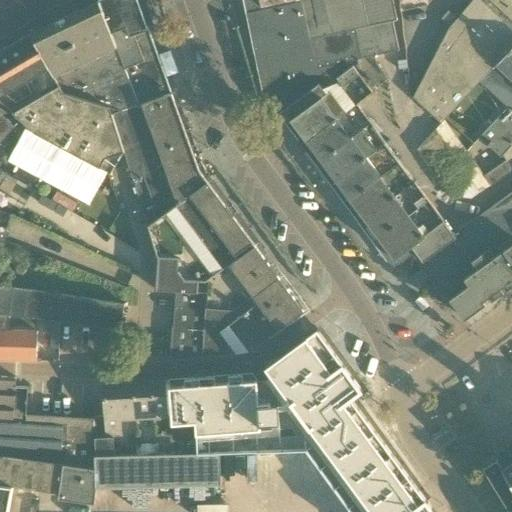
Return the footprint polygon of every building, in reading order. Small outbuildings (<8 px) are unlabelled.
[(140,104),(171,92),(138,0),(98,0),(98,1),(140,104)] [(251,0),(264,59),(262,59),(269,91),(270,91),(283,109),(319,84),(322,88),(353,66),(349,61),(360,58),(399,51),(392,20),(368,25),(363,0),(251,0)] [(363,0),(368,25),(392,20),(397,20),(392,0),(363,0)] [(511,46),(511,28),(481,0),(472,0),(449,28),(413,97),(441,123),(494,66),(511,46)] [(36,38),(65,96),(122,112),(140,104),(98,1),(96,2),(67,16),(52,23),(33,32),(36,38)] [(449,25),(456,17),(448,10),(441,18),(449,25)] [(36,38),(33,32),(28,34),(28,35),(20,42),(19,41),(8,47),(7,46),(4,49),(0,52),(0,102),(34,134),(111,174),(111,173),(106,158),(123,152),(114,115),(122,112),(65,96),(36,38)] [(511,83),(511,101),(480,136),(501,155),(511,143),(511,46),(494,66),(511,83)] [(307,140),(356,104),(372,92),(353,66),(322,88),(319,84),(283,109),(282,110),(291,123),(293,121),(307,140)] [(150,225),(208,182),(199,171),(171,92),(140,104),(122,112),(114,115),(123,152),(148,226),(150,225)] [(356,104),(307,140),(336,179),(385,143),(356,104)] [(0,113),(0,143),(15,127),(0,113)] [(460,167),(435,130),(417,149),(439,182),(460,167)] [(336,179),(351,199),(400,162),(385,143),(336,179)] [(484,176),(491,186),(511,171),(511,169),(506,161),(484,176)] [(400,162),(351,199),(366,219),(414,182),(400,162)] [(0,188),(9,174),(0,168),(0,188)] [(479,192),(461,169),(441,183),(450,196),(470,199),(479,192)] [(255,245),(208,182),(150,225),(148,226),(158,258),(156,290),(175,291),(198,293),(198,288),(255,245)] [(414,182),(366,219),(394,257),(410,245),(443,220),(414,182)] [(461,232),(455,236),(455,237),(422,261),(461,316),(511,279),(511,191),(459,230),(461,232)] [(41,195),(37,203),(45,207),(49,199),(41,195)] [(49,200),(45,207),(53,211),(57,204),(49,200)] [(58,204),(53,212),(63,217),(67,210),(58,204)] [(443,220),(410,245),(422,261),(455,237),(455,236),(453,234),(452,232),(443,220)] [(125,242),(108,232),(102,229),(95,240),(118,254),(125,242)] [(173,327),(204,328),(206,308),(233,310),(279,277),(255,245),(198,288),(198,293),(175,291),(173,327)] [(304,310),(279,277),(233,310),(206,308),(204,328),(173,327),(171,359),(246,353),(304,310)] [(0,314),(25,317),(52,320),(120,330),(124,302),(0,286),(0,314)] [(0,329),(25,331),(25,317),(0,314),(0,329)] [(45,320),(45,330),(50,330),(50,349),(59,349),(59,322),(45,320)] [(256,380),(169,387),(172,424),(196,422),(197,434),(197,453),(306,449),(340,494),(352,511),(435,511),(415,484),(394,454),(351,397),(362,389),(318,328),(265,367),(253,376),(256,380)] [(38,331),(25,331),(0,329),(0,360),(36,362),(37,342),(38,331)] [(0,454),(93,467),(93,456),(94,419),(80,418),(79,424),(25,421),(28,387),(15,387),(16,378),(0,376),(0,454)] [(172,454),(197,453),(195,424),(171,425),(166,381),(132,383),(134,418),(155,416),(156,434),(170,433),(172,454)] [(115,456),(115,455),(113,434),(121,434),(120,419),(134,418),(132,383),(103,385),(105,416),(94,417),(94,419),(93,456),(115,456)] [(220,485),(220,453),(197,453),(172,454),(115,456),(93,456),(93,467),(93,488),(96,488),(220,485)] [(93,488),(93,467),(0,454),(0,511),(7,511),(12,486),(59,492),(58,498),(94,503),(96,488),(93,488)] [(511,511),(511,464),(488,479),(508,511),(511,511)] [(111,488),(111,506),(136,506),(136,487),(111,488)]
